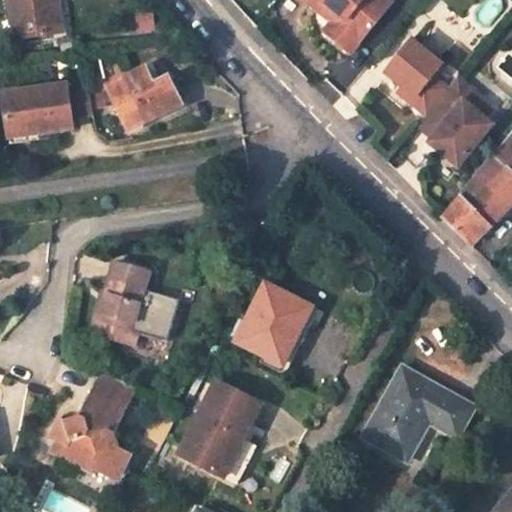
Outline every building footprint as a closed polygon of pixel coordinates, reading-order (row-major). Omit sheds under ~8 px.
[(10,0),(17,42),(53,37),(47,0),(10,0)] [(47,0),(53,37),(64,35),(59,0),(47,0)] [(303,0),(308,3),(310,0),(316,0),(336,16),(344,23),(339,29),(357,44),(392,3),(388,0),(303,0)] [(323,32),(349,54),(357,44),(339,29),(344,23),(336,16),(323,32)] [(444,92),(448,89),(432,76),(442,65),(413,41),(387,72),(400,83),(415,95),(411,101),(427,114),(444,92)] [(160,83),(152,66),(146,69),(154,85),(160,83)] [(129,131),(183,105),(170,78),(160,83),(154,85),(146,69),(109,88),(112,95),(119,108),(129,131)] [(463,82),(457,77),(448,89),(444,92),(450,97),(463,82)] [(427,114),(419,123),(435,136),(444,144),(439,150),(459,166),(494,126),(486,119),(474,109),(483,98),(463,82),(450,97),(444,92),(427,114)] [(400,83),(396,88),(411,101),(415,95),(400,83)] [(69,95),(68,86),(3,95),(8,134),(35,130),(36,135),(74,129),(73,120),(69,95)] [(69,95),(73,120),(91,117),(91,112),(89,97),(88,92),(69,95)] [(91,112),(119,108),(112,95),(89,97),(91,112)] [(486,119),(494,108),(483,98),(474,109),(486,119)] [(10,146),(37,142),(36,135),(35,130),(8,134),(10,146)] [(472,248),(511,207),(511,134),(442,217),(472,248)] [(435,136),(430,141),(439,150),(444,144),(435,136)] [(150,273),(114,262),(106,291),(109,292),(103,310),(97,308),(90,333),(129,344),(135,324),(141,326),(148,304),(141,303),(150,273)] [(318,307),(268,282),(236,343),(264,357),(279,365),(300,324),(307,327),(318,307)] [(102,290),(97,308),(103,310),(109,292),(106,291),(102,290)] [(129,344),(135,346),(141,326),(135,324),(129,344)] [(300,324),(279,365),(264,357),(261,363),(286,376),(310,328),(307,327),(300,324)] [(476,406),(404,365),(365,434),(406,460),(429,419),(460,436),(476,406)] [(101,372),(80,415),(65,419),(60,417),(51,436),(57,440),(52,451),(82,467),(90,472),(93,467),(112,477),(124,473),(133,454),(121,448),(115,432),(137,389),(101,372)] [(217,381),(180,454),(225,477),(244,439),(262,403),(217,381)] [(168,430),(154,422),(148,434),(162,441),(168,430)] [(244,439),(225,477),(237,483),(257,445),(244,439)] [(79,473),(87,478),(90,472),(82,467),(79,473)] [(112,477),(120,481),(124,473),(112,477)] [(511,511),(511,493),(495,511),(511,511)]
